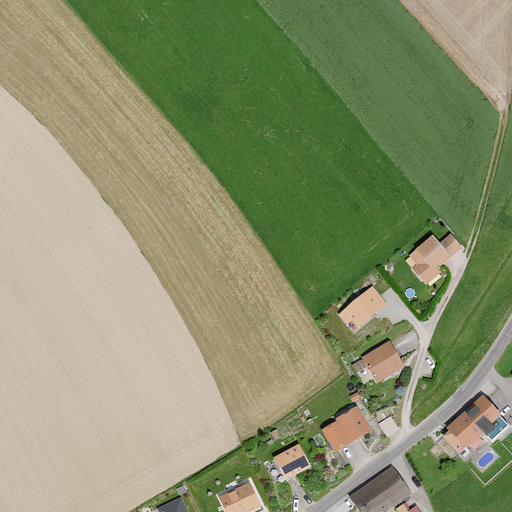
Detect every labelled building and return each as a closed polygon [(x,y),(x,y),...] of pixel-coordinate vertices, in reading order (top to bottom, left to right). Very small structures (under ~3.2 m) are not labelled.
[(414,266),(410,270),(425,289),(442,275),(436,267),(459,249),(448,235),(435,245),(429,237),(406,255),(414,266)] [(370,289),(339,315),(354,332),(385,306),(370,289)] [(386,345),(357,361),(372,385),(400,369),(386,345)] [(508,428),(477,398),(438,439),(455,455),(476,435),(489,448),(508,428)] [(353,409),(331,421),(345,446),(366,434),(353,409)] [(294,448),(269,461),(281,482),(305,469),(294,448)] [(390,469),(350,496),(360,511),(382,511),(407,495),(390,469)] [(250,511),(260,508),(249,486),(220,499),(226,511),(250,511)] [(186,511),(181,500),(159,510),(159,511),(186,511)]
